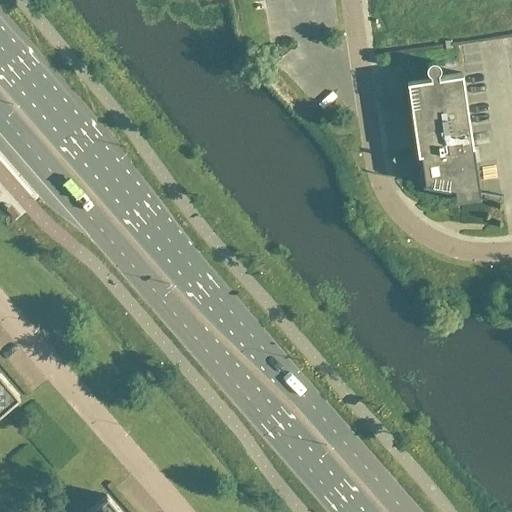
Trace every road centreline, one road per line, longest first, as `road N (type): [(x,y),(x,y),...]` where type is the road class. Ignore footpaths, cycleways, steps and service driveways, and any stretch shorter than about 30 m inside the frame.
road 1 (primary): [(403,511),(0,47)]
road 2 (primary): [(0,120),(343,511)]
road 3 (residential): [(511,252),(447,249),(386,203),(349,0)]
road 4 (unclassified): [(176,511),(0,307)]
